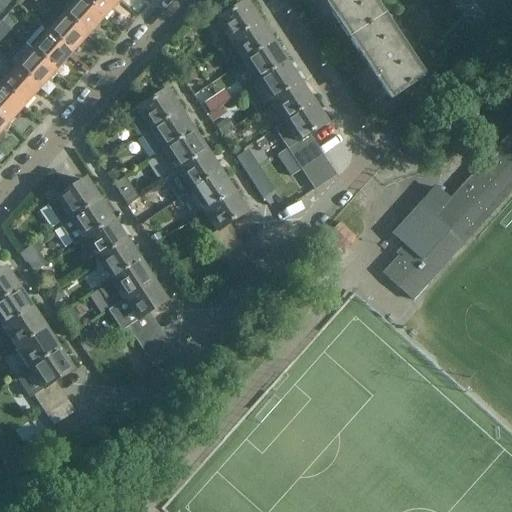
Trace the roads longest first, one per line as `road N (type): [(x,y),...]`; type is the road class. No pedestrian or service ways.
road 1 (residential): [(373,149),(164,383),(106,405)]
road 2 (track): [(147,511),(364,272)]
road 3 (residential): [(7,191),(181,0)]
road 4 (residential): [(373,149),(266,0)]
